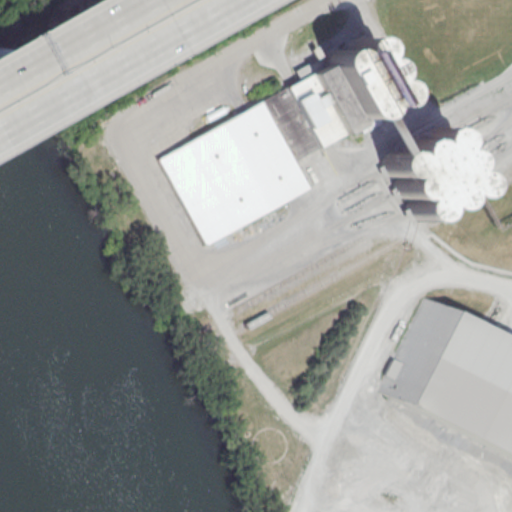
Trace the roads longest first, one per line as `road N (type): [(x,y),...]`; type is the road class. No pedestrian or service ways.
road 1 (motorway): [(0,126),(230,0)]
road 2 (motorway): [(127,0),(0,70)]
